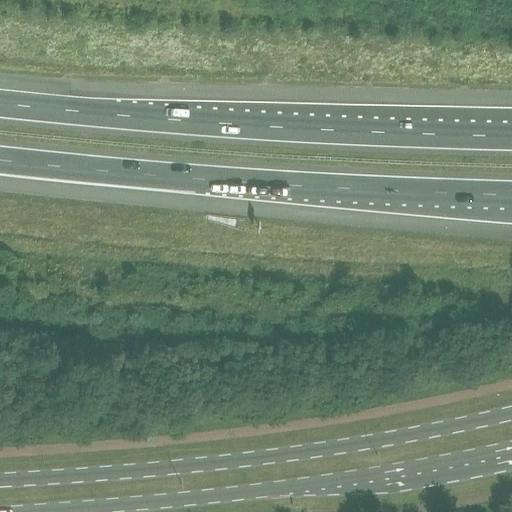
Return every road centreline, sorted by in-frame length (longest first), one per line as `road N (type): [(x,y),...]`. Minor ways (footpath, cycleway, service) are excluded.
road 1 (primary): [(511,413),(247,460),(0,478)]
road 2 (motorway): [(0,162),(511,196)]
road 3 (motorway): [(511,132),(337,128),(0,101)]
road 4 (primary): [(19,511),(258,492),(511,447)]
